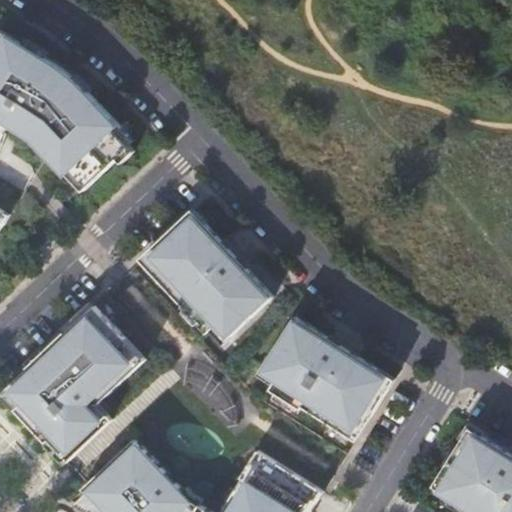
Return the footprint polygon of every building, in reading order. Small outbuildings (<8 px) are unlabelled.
[(0,234),(0,225),(8,213),(0,207),(0,157),(8,142),(10,134),(8,134),(14,124),(38,140),(84,188),(100,173),(104,177),(122,160),(126,164),(139,152),(133,146),(119,132),(124,128),(92,93),(84,86),(77,79),(60,66),(49,59),(26,44),(3,30),(0,34),(0,236),(1,235),(0,234)] [(29,39),(26,44),(49,59),(52,53),(29,39)] [(81,75),(77,79),(84,86),(92,93),(95,90),(81,75)] [(119,132),(133,146),(137,142),(124,128),(119,132)] [(84,188),(87,192),(104,177),(100,173),(84,188)] [(209,225),(197,210),(189,217),(190,218),(191,218),(203,231),(209,225)] [(13,216),(8,213),(0,225),(0,234),(1,235),(13,216)] [(209,225),(203,231),(191,218),(190,218),(165,242),(169,247),(150,266),(187,306),(186,307),(189,310),(202,324),(211,334),(214,332),(219,327),(232,340),(277,298),(251,270),(248,271),(238,260),(240,259),(225,243),(209,225)] [(230,239),(225,243),(240,259),(238,260),(248,271),(251,270),(255,266),(230,239)] [(165,242),(145,261),(150,266),(169,247),(165,242)] [(130,339),(99,307),(70,334),(69,333),(31,368),(32,369),(9,391),(23,406),(19,410),(51,443),(53,441),(72,461),(116,421),(102,406),(141,368),(121,347),(130,339)] [(202,324),(189,310),(185,313),(199,327),(202,324)] [(299,318),(266,370),(265,370),(281,380),(277,386),(275,390),(280,394),(300,407),(305,410),(307,408),(354,437),(368,414),(374,418),(393,388),(378,378),(383,371),(362,358),(360,360),(330,341),(331,339),(299,318)] [(219,327),(214,332),(227,346),(233,341),(232,340),(219,327)] [(331,339),(330,341),(360,360),(362,358),(364,356),(333,336),(331,339)] [(150,360),(130,339),(121,347),(141,368),(150,360)] [(260,376),(277,386),(281,380),(265,370),(266,370),(265,369),(260,376)] [(383,371),(378,378),(393,388),(394,389),(399,381),(383,371)] [(23,406),(9,391),(5,395),(19,410),(23,406)] [(300,407),(280,394),(276,400),(296,413),(300,407)] [(360,441),(374,418),(368,414),(354,437),(360,441)] [(462,440),(466,442),(471,433),(479,438),(481,435),(485,438),(487,434),(472,424),(462,440)] [(466,442),(437,487),(449,495),(473,510),(471,511),(511,511),(511,454),(485,438),(481,435),(479,438),(471,433),(466,442)] [(169,473),(138,440),(85,490),(90,495),(105,511),(314,511),(327,493),(262,452),(245,478),(247,480),(239,492),(231,504),(226,511),(213,511),(204,506),(195,501),(187,492),(179,484),(178,486),(168,475),(169,473)] [(53,441),(51,443),(70,464),(72,461),(53,441)] [(198,495),(192,488),(187,492),(195,501),(204,506),(207,501),(198,495)] [(231,504),(239,492),(233,488),(225,501),(231,504)] [(105,511),(90,495),(79,505),(90,511),(105,511)] [(471,511),(473,510),(449,495),(445,502),(461,511),(471,511)]
